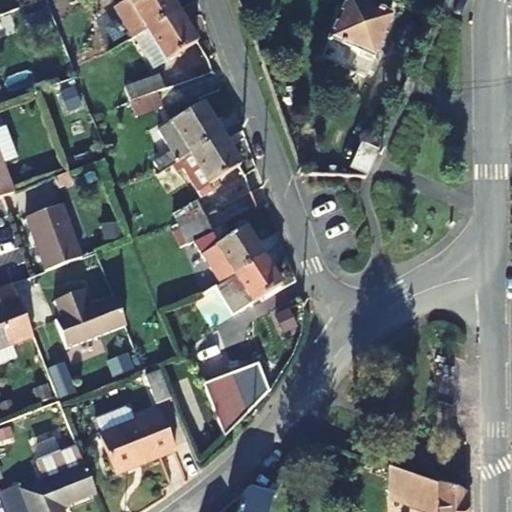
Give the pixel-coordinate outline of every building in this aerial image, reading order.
[(156,25),(183,8),(178,0),(131,0),(126,3),(136,20),(149,12),(156,25)] [(350,3),(332,44),(375,63),(394,20),(350,3)] [(156,25),(143,33),(161,62),(201,37),(194,25),(192,26),(183,8),(156,25)] [(112,53),(123,46),(112,25),(103,29),(112,53)] [(368,78),(375,63),(332,44),(326,59),(368,78)] [(157,90),(187,80),(182,69),(125,85),(129,98),(157,90)] [(75,87),(60,91),(65,109),(80,105),(75,87)] [(163,108),(157,90),(129,98),(137,116),(163,108)] [(165,169),(224,130),(206,100),(178,115),(182,125),(173,131),(179,146),(159,158),(165,169)] [(202,188),(245,166),(224,130),(165,169),(159,173),(164,187),(192,172),(202,188)] [(0,208),(13,204),(3,176),(18,170),(4,134),(0,135),(0,208)] [(359,146),(349,169),(368,177),(378,155),(359,146)] [(177,220),(210,209),(204,196),(174,213),(177,220)] [(219,228),(210,209),(177,220),(187,246),(219,228)] [(62,222),(25,236),(43,287),(80,273),(62,222)] [(231,274),(261,254),(244,222),(200,247),(209,268),(224,260),(231,274)] [(231,274),(209,288),(226,314),(277,282),(261,254),(231,274)] [(0,361),(30,350),(11,299),(0,303),(0,361)] [(51,339),(61,366),(124,342),(114,313),(84,324),(77,306),(50,317),(58,335),(51,339)] [(254,417),(271,398),(259,365),(237,374),(210,384),(231,438),(254,417)] [(168,417),(157,388),(144,393),(154,422),(168,417)] [(108,494),(173,470),(157,430),(131,440),(126,428),(120,426),(90,438),(96,453),(93,454),(108,494)] [(468,452),(457,453),(457,474),(468,474),(468,452)] [(69,454),(28,469),(37,491),(18,498),(16,493),(0,499),(0,511),(73,511),(89,506),(76,472),(69,454)] [(469,511),(469,498),(391,470),(391,490),(416,498),(415,502),(439,511),(438,511),(469,511)] [(269,511),(273,499),(248,492),(240,499),(236,511),(269,511)]
